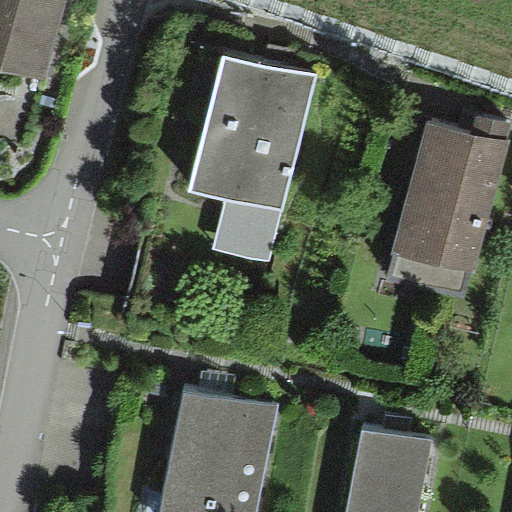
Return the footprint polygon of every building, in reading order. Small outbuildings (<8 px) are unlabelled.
[(67,0),(0,0),(0,64),(48,77),(67,0)] [(320,75),(226,52),(192,188),(232,198),(217,257),(272,271),(320,75)] [(511,152),(511,145),(434,123),(399,243),(479,266),(511,152)] [(262,511),(283,411),(191,393),(167,511),(262,511)] [(427,511),(440,445),(364,430),(348,511),(427,511)]
